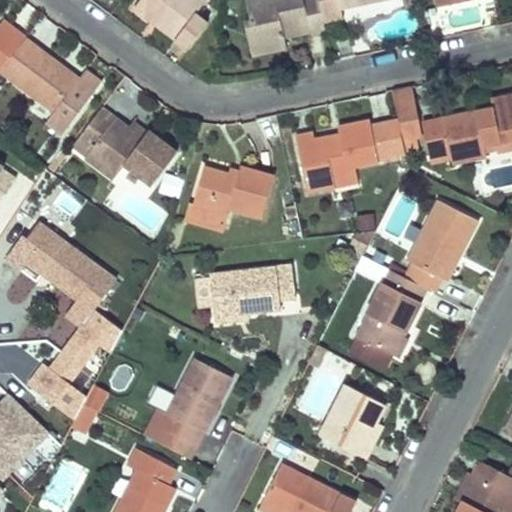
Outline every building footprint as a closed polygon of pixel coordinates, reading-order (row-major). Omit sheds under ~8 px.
[(137,0),(133,5),(149,17),(154,10),(180,28),(175,35),(189,45),(206,22),(193,12),(200,0),(137,0)] [(243,0),(248,16),(242,17),(249,51),(285,43),(282,32),(323,23),(321,16),(317,0),(243,0)] [(339,2),(349,0),(317,0),(321,16),(342,12),(339,2)] [(154,10),(149,17),(175,35),(180,28),(154,10)] [(0,66),(22,36),(0,20),(0,66)] [(64,125),(99,78),(82,66),(76,75),(22,36),(0,66),(0,82),(6,74),(52,108),(49,113),(64,125)] [(485,151),(483,140),(511,135),(511,82),(490,86),(491,93),(419,104),(426,150),(447,147),(449,160),(485,154),(485,151)] [(414,134),(419,133),(409,86),(391,90),(395,111),(400,137),(414,134)] [(100,104),(76,136),(89,146),(83,153),(112,176),(122,162),(149,181),(173,149),(145,128),(140,134),(127,124),(100,104)] [(367,117),(375,156),(403,150),(400,137),(395,111),(367,117)] [(64,125),(49,113),(42,123),(57,134),(64,125)] [(305,189),(332,183),(330,171),(344,168),(343,163),(349,161),(375,156),(367,117),(335,123),(336,130),(312,135),(310,129),(293,133),(305,189)] [(131,118),(127,124),(140,134),(145,128),(131,118)] [(404,152),(417,149),(414,134),(400,137),(403,150),(404,152)] [(511,135),(483,140),(485,151),(497,149),(498,153),(511,151),(511,135)] [(0,162),(2,160),(0,158),(0,193),(14,172),(0,163),(0,162)] [(330,171),(332,183),(353,178),(349,161),(343,163),(344,168),(330,171)] [(275,176),(242,167),(239,177),(204,168),(194,203),(190,202),(186,217),(225,228),(232,207),(264,216),(275,176)] [(159,191),(176,196),(181,179),(165,174),(159,191)] [(412,260),(404,274),(427,285),(433,288),(440,274),(452,250),(457,252),(476,215),(436,196),(406,257),(412,260)] [(117,280),(40,222),(28,238),(27,238),(36,245),(25,259),(43,273),(47,268),(49,264),(61,272),(58,277),(54,281),(78,299),(67,314),(82,326),(117,280)] [(375,225),(357,227),(345,251),(359,258),(362,252),(375,225)] [(25,259),(36,245),(27,238),(28,238),(24,235),(7,257),(37,281),(43,273),(25,259)] [(452,250),(440,274),(445,277),(457,252),(452,250)] [(359,258),(357,260),(384,273),(388,265),(362,252),(359,258)] [(214,305),(215,315),(248,311),(280,305),(279,298),(296,295),(290,261),(209,273),(209,276),(211,286),(214,305)] [(61,272),(49,264),(47,268),(58,277),(61,272)] [(388,265),(384,273),(355,331),(393,351),(403,331),(427,285),(404,274),(388,265)] [(209,276),(194,279),(199,307),(214,305),(211,286),(209,276)] [(249,319),(248,311),(215,315),(216,322),(249,319)] [(403,331),(393,351),(398,353),(408,334),(403,331)] [(327,347),(317,341),(307,361),(317,366),(327,347)] [(193,349),(158,417),(196,436),(231,369),(193,349)] [(109,382),(126,390),(136,368),(119,360),(109,382)] [(318,429),(359,449),(376,416),(385,399),(344,378),(318,429)] [(0,489),(2,487),(0,485),(0,480),(46,430),(7,393),(0,400),(0,489)] [(82,399),(71,421),(84,427),(95,406),(82,399)] [(149,412),(141,429),(188,452),(196,436),(158,417),(149,412)] [(511,433),(511,412),(502,428),(511,433)] [(376,416),(359,449),(365,452),(382,420),(376,416)] [(138,465),(114,511),(159,511),(175,483),(167,479),(176,463),(137,444),(128,459),(138,465)] [(462,499),(455,511),(511,511),(511,474),(506,471),(475,455),(469,468),(476,472),(462,499)] [(280,459),(261,496),(293,511),(345,511),(354,497),(280,459)] [(455,495),(462,499),(476,472),(469,468),(455,495)]
